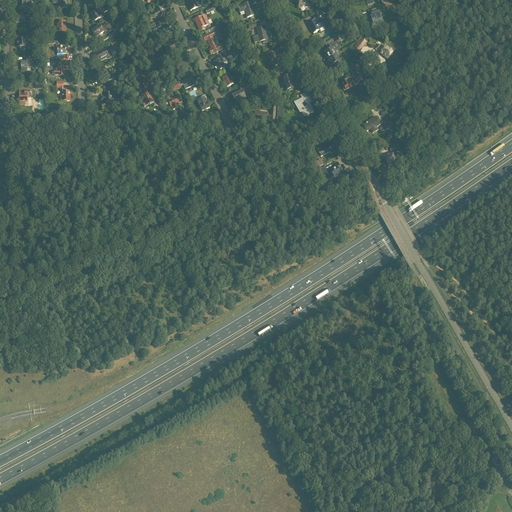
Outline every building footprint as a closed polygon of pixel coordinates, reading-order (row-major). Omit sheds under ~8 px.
[(52,0),(53,3),(57,3),(58,4),(60,4),(61,9),(63,9),(63,10),(64,10),(64,9),(67,9),(66,0),(52,0)] [(197,0),(189,0),(186,1),(191,11),(201,6),(197,0)] [(300,0),(296,3),(297,6),(298,8),(299,8),(299,9),(300,8),(302,11),(303,11),(305,10),(305,9),(304,6),(307,4),(306,2),(309,0),(300,0)] [(238,6),(240,13),(246,11),(246,13),(245,14),(247,18),(254,16),(252,9),(254,9),(251,2),(238,6)] [(103,14),(109,11),(106,4),(99,7),(100,10),(92,15),(95,21),(104,17),(103,14)] [(143,14),(143,15),(145,19),(149,17),(149,16),(150,15),(150,14),(152,13),(155,20),(162,16),(162,17),(165,15),(162,8),(157,11),(154,12),(153,9),(143,14)] [(372,17),(371,17),(372,20),(372,21),(373,24),(374,24),(377,23),(377,24),(378,23),(379,24),(384,22),(382,17),(381,18),(380,15),(382,14),(380,11),(379,12),(378,8),(373,10),(371,10),(372,13),(372,14),(371,14),(372,17)] [(308,25),(308,26),(309,26),(311,29),(310,29),(311,30),(312,29),(314,33),(313,34),(315,33),(316,33),(318,32),(318,31),(322,29),(322,28),(324,27),(321,21),(322,21),(321,18),(320,19),(319,17),(325,14),(322,9),(312,15),(315,20),(311,22),(312,23),(308,25)] [(199,29),(201,31),(205,29),(204,27),(209,25),(205,15),(195,20),(199,29)] [(22,24),(22,25),(28,25),(28,17),(25,17),(17,17),(17,24),(22,24)] [(58,22),(58,28),(54,28),(54,32),(66,32),(65,28),(64,28),(64,26),(65,26),(65,21),(58,22)] [(92,32),(97,38),(104,32),(106,35),(112,30),(108,24),(103,28),(101,25),(100,27),(100,26),(92,32)] [(157,30),(154,32),(155,34),(157,35),(158,38),(161,37),(172,31),(169,25),(166,27),(166,26),(158,30),(157,30)] [(209,45),(218,41),(221,39),(217,30),(218,30),(220,26),(220,25),(209,30),(210,33),(203,37),(205,42),(207,41),(209,45)] [(253,37),(254,43),(260,42),(263,41),(263,44),(267,43),(267,40),(268,40),(266,32),(265,33),(263,27),(257,29),(258,36),(253,37)] [(25,40),(17,40),(18,47),(20,47),(20,48),(21,48),(21,50),(25,50),(25,44),(28,44),(28,37),(25,37),(25,40)] [(47,44),(54,44),(56,44),(56,51),(57,51),(58,54),(58,56),(62,56),(62,54),(66,54),(66,47),(59,47),(59,44),(59,40),(47,40),(47,44)] [(218,41),(209,45),(211,49),(209,50),(211,55),(220,51),(218,47),(220,46),(218,41)] [(342,43),(340,41),(337,42),(328,47),(330,51),(325,53),(326,56),(326,57),(327,59),(328,59),(328,60),(340,53),(340,52),(339,50),(338,50),(338,49),(340,48),(339,45),(342,43)] [(165,47),(160,49),(161,52),(166,50),(168,55),(176,51),(173,43),(164,46),(165,47)] [(380,53),(388,59),(393,53),(385,46),(383,49),(379,45),(376,49),(380,53)] [(238,56),(244,54),(242,48),(236,51),(238,56)] [(105,49),(97,53),(101,61),(108,57),(109,59),(113,57),(112,55),(110,49),(106,51),(105,49)] [(229,51),(222,54),(220,55),(221,58),(214,62),(218,71),(226,67),(224,64),(227,62),(226,59),(231,56),(229,51)] [(267,54),(274,67),(285,61),(281,54),(276,57),(273,51),(267,54)] [(336,55),(328,60),(328,61),(329,63),(330,63),(332,66),(334,64),(336,67),(342,64),(340,61),(339,61),(336,55)] [(26,62),(21,62),(21,68),(21,71),(27,71),(27,68),(33,68),(33,62),(32,62),(32,60),(26,60),(26,62)] [(172,69),(176,67),(179,73),(188,69),(185,63),(180,65),(179,61),(170,65),(172,69)] [(64,69),(68,69),(68,66),(64,66),(58,66),(56,66),(56,71),(54,71),(55,76),(59,76),(65,76),(64,75),(64,69)] [(92,73),(96,80),(105,75),(108,81),(110,80),(116,77),(115,74),(113,75),(111,71),(107,73),(104,67),(92,73)] [(153,71),(147,74),(150,81),(160,77),(158,74),(165,71),(164,67),(153,72),(153,71)] [(142,68),(132,73),(133,74),(134,77),(140,74),(140,76),(145,74),(142,68)] [(291,81),(294,80),(291,72),(286,74),(285,72),(282,73),(283,76),(286,75),(286,77),(283,78),(287,91),(294,89),(291,81)] [(222,78),(226,88),(234,84),(229,75),(222,78)] [(343,88),(343,89),(343,90),(344,91),(346,91),(354,86),(357,84),(356,83),(358,82),(363,79),(361,75),(354,79),(353,80),(351,77),(343,82),(345,86),(343,87),(344,87),(343,88)] [(182,82),(185,90),(195,85),(192,79),(182,82)] [(63,88),(63,81),(57,82),(57,88),(60,88),(61,102),(70,101),(70,92),(67,92),(67,91),(63,91),(63,88)] [(170,86),(173,92),(181,89),(178,83),(170,86)] [(142,96),(145,102),(143,103),(144,107),(154,102),(149,93),(145,84),(141,85),(143,91),(142,92),(142,93),(143,96),(142,96)] [(21,95),(19,95),(19,102),(21,102),(21,105),(25,105),(32,105),(31,97),(31,95),(31,94),(32,94),(32,92),(31,92),(31,90),(25,91),(25,92),(20,92),(21,95)] [(115,96),(112,96),(112,94),(112,90),(109,90),(109,94),(106,94),(106,97),(101,97),(101,101),(106,101),(106,103),(114,103),(115,96)] [(241,102),(242,105),(248,102),(247,99),(247,100),(243,91),(232,96),(236,104),(241,102)] [(309,104),(311,102),(306,93),(301,96),(302,99),(295,103),(300,113),(302,112),(304,116),(310,113),(311,114),(313,112),(309,104)] [(166,102),(167,105),(170,104),(171,107),(172,107),(173,110),(178,108),(177,104),(182,102),(179,96),(168,101),(166,102)] [(205,98),(198,102),(200,106),(199,106),(202,112),(203,112),(204,113),(207,111),(207,110),(210,108),(207,102),(207,103),(206,100),(205,99),(205,98)] [(254,119),(267,121),(268,113),(260,112),(260,113),(255,113),(254,119)] [(376,127),(380,125),(375,117),(367,122),(367,123),(366,123),(367,124),(363,126),(367,132),(371,129),(371,130),(373,133),(378,130),(376,127)] [(385,121),(382,123),(386,130),(394,126),(391,120),(386,123),(385,121)] [(393,146),(396,149),(401,142),(397,140),(393,146)] [(317,149),(321,157),(330,152),(330,154),(335,151),(331,144),(325,147),(324,146),(317,149)] [(392,163),(399,159),(398,157),(397,158),(395,154),(393,155),(392,154),(384,158),(389,167),(392,165),(392,163)] [(324,165),(318,169),(326,182),(334,177),(335,178),(338,176),(337,175),(340,174),(339,171),(341,170),(339,165),(337,162),(331,166),(328,167),(326,169),(324,165)]
